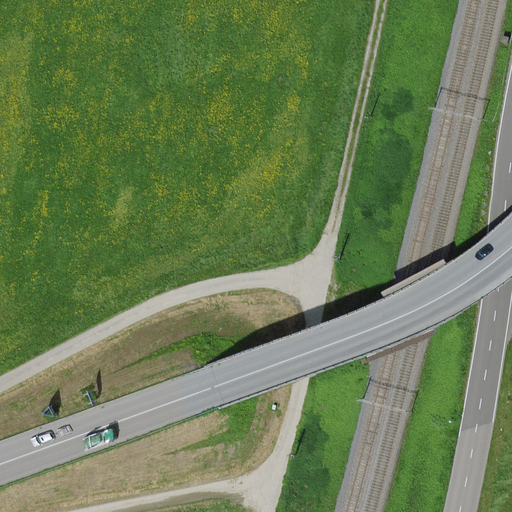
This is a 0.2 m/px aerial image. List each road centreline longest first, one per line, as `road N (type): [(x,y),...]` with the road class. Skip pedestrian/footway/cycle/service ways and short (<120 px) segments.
road 1 (tertiary): [(0,463),(382,325),(511,250)]
road 2 (track): [(268,511),(382,0)]
road 3 (unclassified): [(511,155),(460,511)]
road 4 (track): [(0,385),(184,296),(263,278),(314,290)]
road 5 (track): [(88,511),(178,492),(275,485)]
